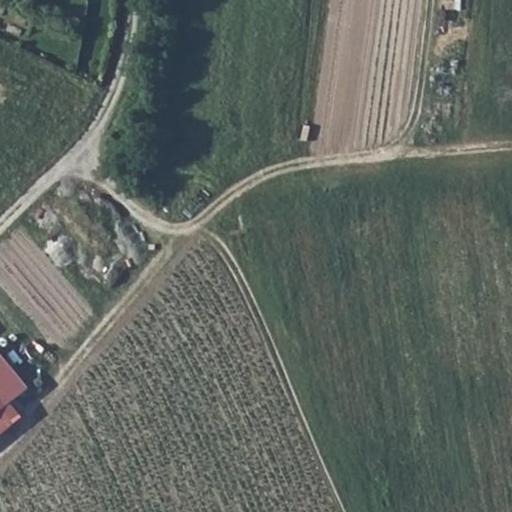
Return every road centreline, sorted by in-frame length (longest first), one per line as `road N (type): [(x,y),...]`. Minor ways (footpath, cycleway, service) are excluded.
road 1 (track): [(79,170),(181,237),(228,197),(315,161),(511,150)]
road 2 (track): [(138,0),(130,66),(79,170),(0,243)]
road 3 (track): [(0,447),(67,381),(181,237)]
road 4 (track): [(399,157),(420,115),(431,0)]
